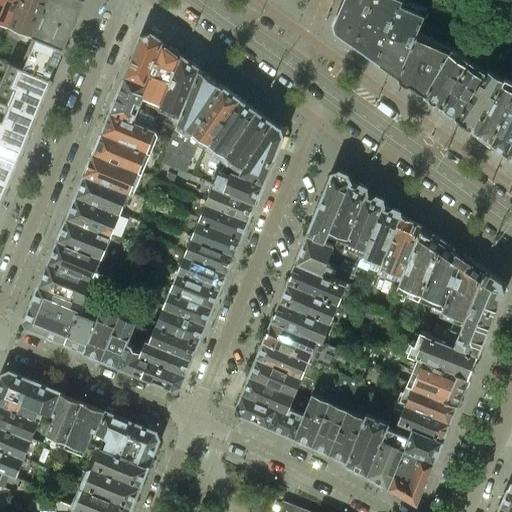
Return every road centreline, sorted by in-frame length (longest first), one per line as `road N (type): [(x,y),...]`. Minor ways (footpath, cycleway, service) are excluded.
road 1 (residential): [(326,89),(192,420)]
road 2 (residential): [(0,298),(126,0)]
road 3 (tertiary): [(511,224),(326,89)]
road 4 (residential): [(385,511),(192,420)]
road 5 (residential): [(192,420),(0,336)]
road 6 (residential): [(511,397),(463,511)]
